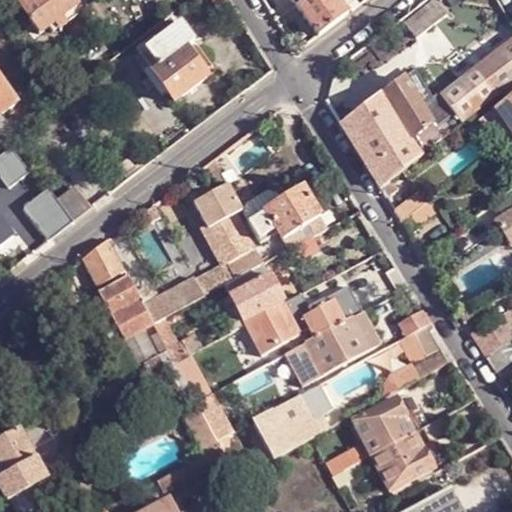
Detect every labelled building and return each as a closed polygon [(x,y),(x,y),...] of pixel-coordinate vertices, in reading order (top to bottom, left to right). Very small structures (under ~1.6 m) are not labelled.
[(15,0),(40,34),(55,24),(62,19),(79,6),(74,0),(15,0)] [(319,38),(347,16),(335,0),(307,0),(297,8),(319,38)] [(335,0),(347,16),(362,5),(358,0),(335,0)] [(85,2),(79,6),(83,12),(89,8),(85,2)] [(62,19),(55,24),(59,30),(66,25),(62,19)] [(461,81),(511,41),(511,26),(508,20),(449,65),(461,81)] [(153,43),(167,61),(185,48),(186,50),(195,43),(180,23),(153,43)] [(456,117),(461,125),(511,87),(511,41),(461,81),(441,96),(456,117)] [(159,68),(167,61),(153,43),(145,49),(159,68)] [(185,48),(167,61),(159,68),(152,72),(175,103),(208,79),(186,50),(185,48)] [(414,72),(404,80),(429,122),(440,115),(414,72)] [(385,94),(424,156),(443,143),(435,131),(429,122),(404,80),(385,94)] [(0,81),(0,114),(15,104),(0,81)] [(380,190),(393,181),(424,156),(385,94),(343,128),(380,190)] [(511,98),(495,111),(511,133),(511,98)] [(480,123),(500,149),(511,140),(511,133),(495,111),(480,123)] [(435,131),(443,143),(463,127),(461,125),(456,117),(435,131)] [(0,157),(15,177),(31,166),(10,139),(0,146),(0,157)] [(380,190),(387,200),(398,191),(393,181),(380,190)] [(236,280),(266,264),(238,215),(243,211),(228,184),(194,203),(206,224),(200,227),(211,248),(227,239),(238,244),(243,254),(227,263),(229,266),(236,280)] [(74,223),(91,210),(77,188),(58,201),(74,223)] [(40,209),(54,196),(48,189),(33,201),(40,209)] [(290,250),(328,230),(321,218),(303,190),(284,202),(279,194),(267,191),(249,203),(246,215),(251,223),(250,224),(262,244),(279,232),(290,250)] [(402,223),(426,205),(431,201),(423,193),(394,212),(402,223)] [(52,240),(74,223),(58,201),(54,196),(40,209),(32,215),(52,240)] [(206,224),(194,203),(188,206),(200,227),(206,224)] [(162,218),(156,205),(148,212),(154,222),(162,218)] [(402,223),(410,236),(434,214),(426,205),(402,223)] [(511,210),(497,220),(511,244),(511,210)] [(0,247),(13,238),(0,220),(0,247)] [(414,244),(423,258),(444,241),(437,227),(414,244)] [(98,289),(126,271),(120,259),(110,240),(84,260),(98,289)] [(287,304),(266,264),(236,280),(226,285),(232,298),(218,305),(233,333),(247,325),(287,304)] [(226,285),(236,280),(229,266),(199,283),(206,296),(226,285)] [(155,325),(154,324),(137,291),(128,275),(100,294),(104,299),(122,335),(139,367),(156,358),(142,332),(155,325)] [(199,283),(196,277),(157,298),(150,284),(137,291),(154,324),(166,317),(206,296),(199,283)] [(287,304),(247,325),(264,356),(310,331),(315,340),(364,314),(350,288),(311,309),(304,295),(287,304)] [(460,296),(450,302),(463,323),(472,317),(460,296)] [(122,335),(104,299),(92,306),(111,341),(122,335)] [(432,325),(424,312),(400,324),(408,338),(428,328),(432,325)] [(315,340),(309,344),(318,362),(305,369),(313,383),(381,345),(364,314),(315,340)] [(180,343),(166,317),(154,324),(155,325),(160,335),(169,351),(176,364),(192,355),(204,348),(197,336),(180,343)] [(478,346),(500,330),(495,322),(473,338),(478,346)] [(408,338),(402,341),(414,365),(442,351),(428,328),(408,338)] [(487,360),(509,343),(500,330),(478,346),(487,360)] [(169,351),(160,335),(153,339),(161,355),(169,351)] [(487,360),(497,376),(511,365),(511,349),(509,343),(487,360)] [(399,391),(450,363),(442,351),(414,365),(392,377),(399,391)] [(207,383),(192,355),(176,364),(198,404),(204,400),(198,388),(207,383)] [(392,377),(387,397),(399,391),(392,377)] [(302,396),(253,421),(274,459),(313,437),(322,433),(332,427),(325,415),(336,409),(323,384),(302,396)] [(357,422),(375,455),(426,428),(409,397),(406,396),(357,422)] [(204,400),(198,404),(210,426),(221,420),(209,397),(204,400)] [(46,417),(59,410),(54,400),(40,408),(46,417)] [(210,426),(198,404),(184,412),(208,455),(221,447),(217,440),(210,426)] [(426,428),(375,455),(393,489),(435,467),(441,463),(443,460),(426,428)] [(48,479),(21,430),(0,441),(0,466),(5,477),(0,479),(0,490),(5,499),(9,500),(48,479)] [(221,447),(208,455),(186,466),(192,477),(226,457),(221,447)] [(249,458),(232,467),(238,478),(255,469),(249,458)] [(341,463),(330,469),(335,478),(346,472),(341,463)] [(192,477),(186,466),(157,482),(162,493),(192,477)] [(346,472),(335,478),(340,487),(351,481),(346,472)] [(459,511),(448,492),(409,511),(459,511)] [(93,504),(97,511),(100,511),(107,508),(113,505),(107,496),(93,504)] [(174,511),(167,498),(141,511),(174,511)]
